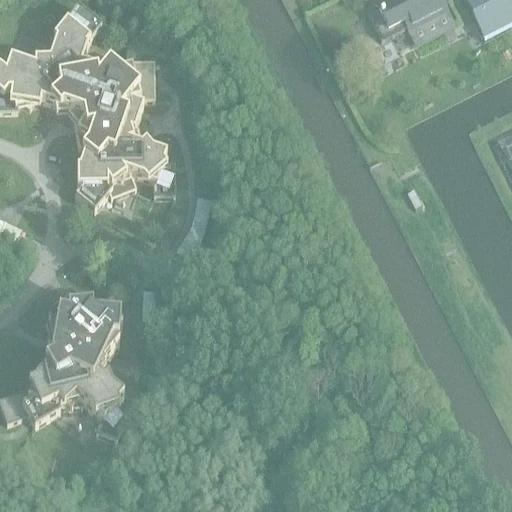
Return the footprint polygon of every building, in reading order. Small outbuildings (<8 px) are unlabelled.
[(377,11),(366,17),(381,46),(407,33),(408,35),(447,16),(438,0),(399,0),(394,2),(393,0),(390,0),(375,8),(377,11)] [(511,0),(462,0),(484,42),(511,28),(511,0)] [(0,78),(0,117),(17,117),(17,113),(17,108),(24,112),(25,113),(29,115),(30,113),(35,105),(41,107),(55,112),(58,113),(86,122),(73,125),(73,127),(79,125),(81,133),(85,151),(78,153),(79,154),(86,153),(79,174),(76,174),(77,195),(81,195),(74,203),(94,219),(109,200),(110,204),(136,194),(131,183),(130,180),(142,184),(150,187),(153,188),(153,203),(175,203),(174,172),(167,172),(162,172),(164,168),(166,160),(152,155),(142,152),(138,135),(135,136),(143,113),(133,109),(140,107),(155,106),(154,67),(130,68),(130,74),(122,76),(112,73),(110,80),(98,83),(94,84),(91,72),(88,62),(83,64),(87,52),(86,51),(101,33),(77,14),(53,44),(56,46),(48,67),(45,64),(42,66),(35,72),(10,64),(5,78),(0,78)] [(511,125),(496,133),(508,162),(508,166),(511,174),(511,125)] [(191,231),(175,257),(186,265),(204,237),(211,205),(197,202),(191,231)] [(0,224),(0,244),(13,251),(21,235),(0,224)] [(215,272),(210,283),(224,290),(229,279),(215,272)] [(27,395),(0,404),(0,412),(6,430),(22,424),(28,422),(34,432),(60,418),(57,413),(61,413),(73,413),(82,413),(82,409),(101,425),(95,439),(116,447),(126,418),(119,415),(115,414),(117,411),(123,404),(112,394),(103,387),(106,371),(102,370),(119,351),(117,350),(109,343),(119,337),(121,335),(120,332),(117,327),(116,326),(110,316),(103,320),(89,308),(86,312),(84,314),(78,305),(71,296),(70,297),(73,302),(68,306),(58,312),(55,307),(53,309),(58,316),(47,328),(51,331),(61,339),(48,338),(48,339),(54,341),(53,348),(50,367),(44,365),(43,367),(51,368),(36,386),(34,385),(32,390),(32,392),(30,396),(29,400),(27,395)] [(143,296),(142,326),(156,326),(156,296),(143,296)] [(142,326),(141,350),(155,350),(156,326),(142,326)] [(82,443),(94,427),(79,415),(66,430),(82,443)]
